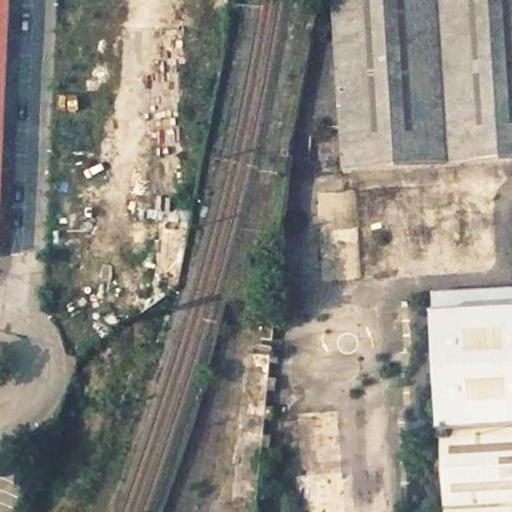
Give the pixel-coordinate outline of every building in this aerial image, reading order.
[(0,0),(0,260),(7,260),(18,0),(0,0)] [(336,26),(334,0),(317,0),(313,26),(336,26)] [(511,0),(334,0),(336,26),(344,171),(511,161),(511,0)] [(355,278),(357,228),(323,227),(322,277),(355,278)] [(511,511),(511,295),(438,301),(448,511),(511,511)] [(355,511),(355,475),(302,477),(302,511),(355,511)]
